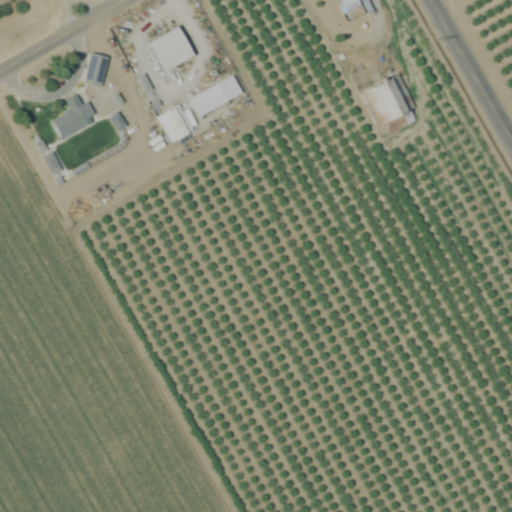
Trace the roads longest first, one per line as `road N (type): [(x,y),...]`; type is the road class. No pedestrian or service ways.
road 1 (residential): [(432,0),(511,139)]
road 2 (residential): [(0,75),(131,0)]
